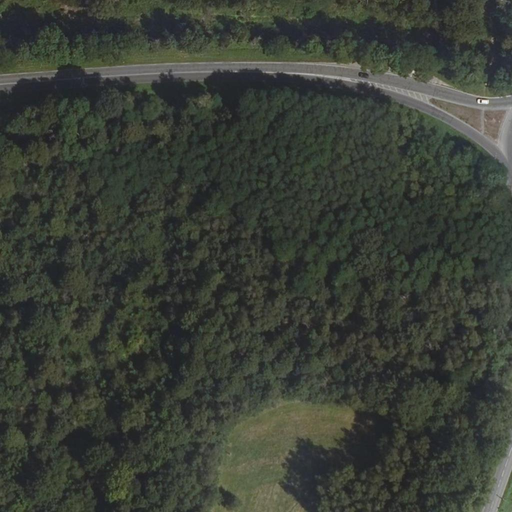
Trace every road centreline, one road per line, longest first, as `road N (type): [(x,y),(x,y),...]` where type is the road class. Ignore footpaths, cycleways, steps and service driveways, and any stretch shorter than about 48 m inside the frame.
road 1 (primary): [(0,85),(162,71),(303,71)]
road 2 (primary): [(303,71),(432,107),(507,159)]
road 3 (primary): [(511,98),(303,71)]
